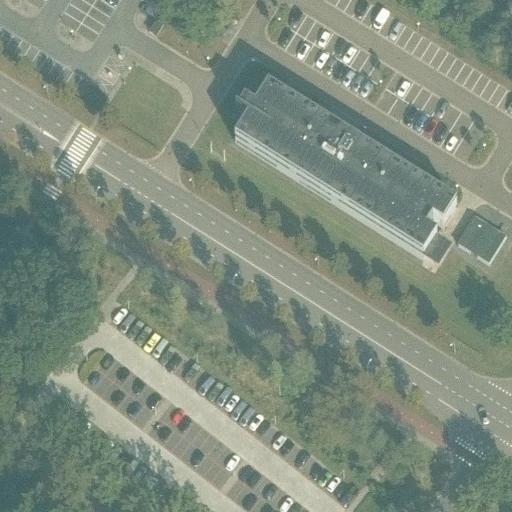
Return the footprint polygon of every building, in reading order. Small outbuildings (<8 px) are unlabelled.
[(171,5),(168,0),(148,0),(159,24),(166,20),(161,9),(171,5)] [(235,145),(424,263),(437,241),(427,234),(433,225),(443,232),(457,210),(337,135),(268,92),(255,113),(245,106),(239,116),(237,115),(236,116),(248,124),(235,145)] [(458,249),(489,268),(507,240),(476,221),(458,249)] [(36,273),(56,286),(67,271),(47,257),(36,273)] [(103,467),(93,480),(109,492),(119,479),(103,467)]
